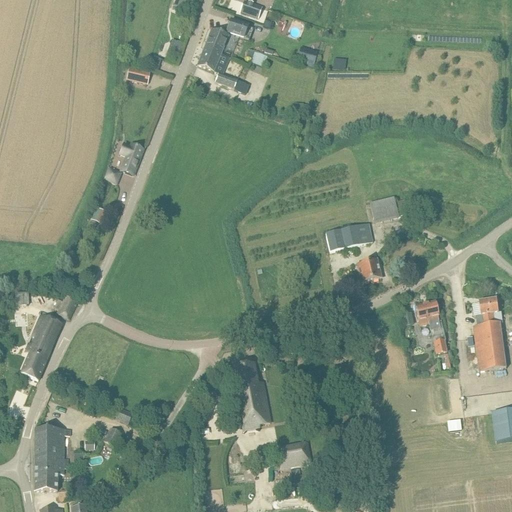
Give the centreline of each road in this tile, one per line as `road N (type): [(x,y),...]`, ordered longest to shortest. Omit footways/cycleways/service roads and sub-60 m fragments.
road 1 (unclassified): [(483,243),(384,307),(227,348),(139,338),(83,314)]
road 2 (tertiary): [(83,314),(206,0)]
road 3 (tertiary): [(17,468),(45,383),(83,314)]
